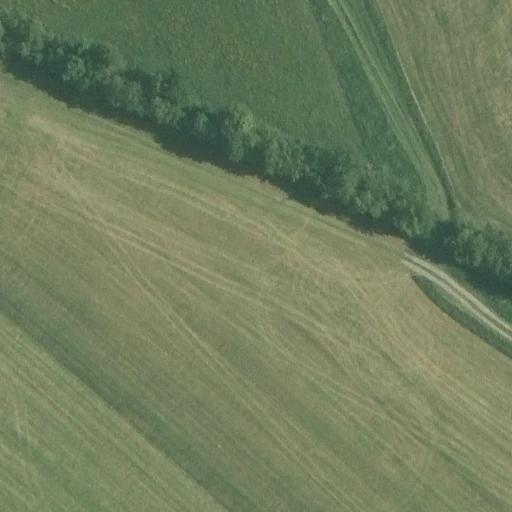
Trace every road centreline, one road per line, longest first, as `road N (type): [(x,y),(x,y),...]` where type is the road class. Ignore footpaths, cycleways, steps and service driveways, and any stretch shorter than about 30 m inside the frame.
road 1 (track): [(0,96),(70,137),(304,234),(428,267),(511,337)]
road 2 (track): [(357,0),(438,189),(443,214),(428,267)]
